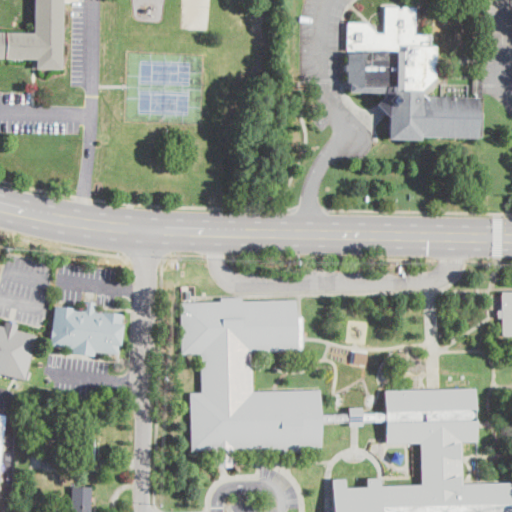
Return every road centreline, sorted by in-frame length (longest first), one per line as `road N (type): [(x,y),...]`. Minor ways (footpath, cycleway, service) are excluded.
road 1 (primary): [(447,236),(144,228),(0,203)]
road 2 (tertiary): [(136,511),(144,228)]
